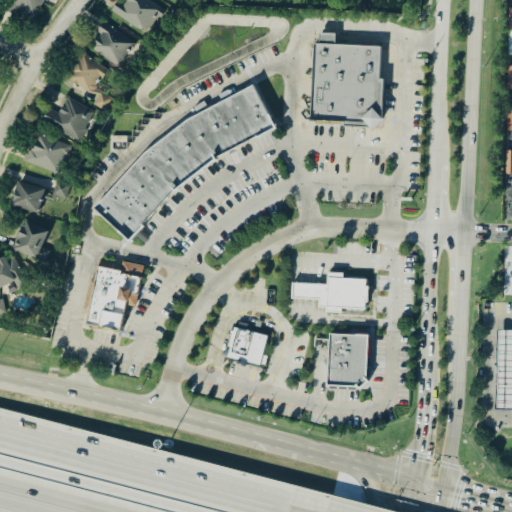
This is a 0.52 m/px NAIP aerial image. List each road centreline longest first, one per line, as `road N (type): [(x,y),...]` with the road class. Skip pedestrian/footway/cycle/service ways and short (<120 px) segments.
road 1 (secondary): [(415,479),(0,377)]
road 2 (motorway): [(297,511),(0,432)]
road 3 (secondary): [(462,233),(473,0)]
road 4 (secondary): [(441,488),(459,293)]
road 5 (secondary): [(441,0),(434,166)]
road 6 (residential): [(79,0),(0,122)]
road 7 (secondary): [(426,336),(415,479)]
road 8 (motorway): [(0,480),(118,511)]
